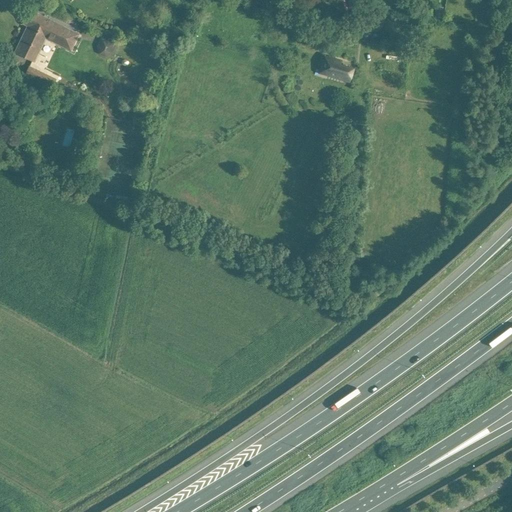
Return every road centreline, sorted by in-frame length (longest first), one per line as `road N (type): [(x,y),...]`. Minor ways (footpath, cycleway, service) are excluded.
road 1 (motorway): [(511,231),(339,375),(143,511)]
road 2 (motorway): [(505,286),(329,415),(178,511)]
road 3 (motorway): [(243,511),(511,324)]
road 4 (unclassified): [(344,265),(366,0)]
road 5 (motorway): [(390,482),(511,402)]
road 6 (motorway): [(390,482),(432,469),(511,424)]
